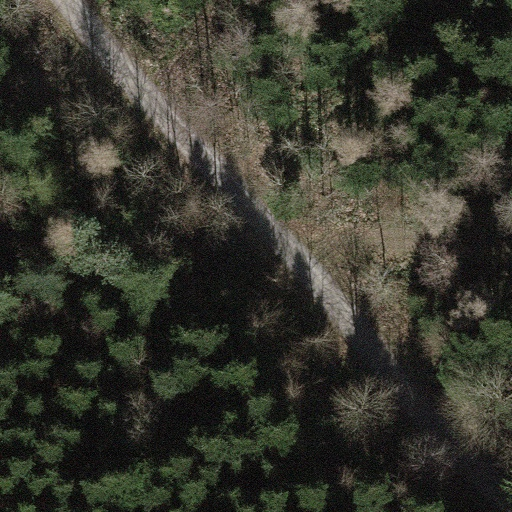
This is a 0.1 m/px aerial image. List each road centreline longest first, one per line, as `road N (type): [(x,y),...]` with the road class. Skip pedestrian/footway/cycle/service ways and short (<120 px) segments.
road 1 (track): [(511,493),(394,376),(75,0)]
road 2 (track): [(264,225),(511,242)]
road 3 (track): [(0,102),(134,73)]
